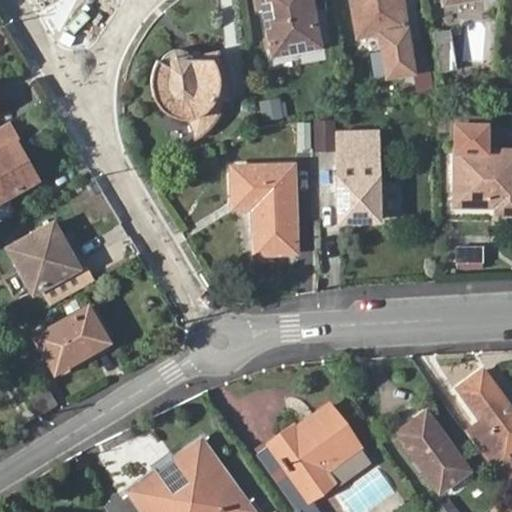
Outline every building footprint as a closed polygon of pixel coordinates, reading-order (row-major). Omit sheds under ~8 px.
[(256,0),(269,61),(315,51),(304,0),(256,0)] [(383,57),(410,52),(399,0),(347,0),(356,39),(378,35),(383,57)] [(414,72),(410,52),(383,57),(387,77),(414,72)] [(153,76),(154,90),(155,95),(157,99),(160,104),(168,110),(172,113),(176,115),(184,116),(194,141),(201,139),(206,136),(211,132),(217,124),(220,118),(221,113),(233,110),(227,82),(222,75),(217,66),(213,54),(187,60),(184,58),(179,55),(173,53),(165,54),(162,56),(157,60),(154,69),(153,76)] [(283,96),(260,100),(264,119),(286,115),(283,96)] [(312,149),(331,149),(332,119),(313,119),(312,149)] [(296,121),(296,148),(310,148),(309,121),(296,121)] [(456,125),(457,204),(498,204),(498,211),(511,211),(511,149),(486,150),(487,125),(456,125)] [(0,204),(13,197),(11,194),(27,185),(16,166),(24,161),(13,142),(16,141),(7,126),(0,129),(0,204)] [(335,157),(336,216),(354,216),(354,223),(377,223),(377,156),(335,157)] [(36,180),(24,161),(16,166),(27,185),(36,180)] [(252,198),(253,256),(294,257),(292,169),(229,169),(230,198),(252,198)] [(6,250),(31,294),(77,267),(52,224),(6,250)] [(454,243),(454,266),(482,267),(483,244),(454,243)] [(33,337),(53,373),(107,343),(87,308),(33,337)] [(511,412),(482,372),(458,390),(505,454),(511,448),(511,412)] [(31,397),(42,414),(58,405),(48,388),(31,397)] [(290,429),(270,443),(308,497),(332,481),(324,469),(357,446),(329,406),(311,419),(314,423),(295,436),(290,429)] [(397,433),(439,491),(468,471),(426,412),(397,433)] [(156,473),(131,490),(146,511),(236,511),(246,505),(200,441),(176,458),(195,485),(175,500),(156,473)] [(270,443),(257,453),(300,511),(301,511),(313,504),(308,497),(270,443)] [(332,481),(336,486),(369,462),(357,446),(324,469),(332,481)] [(493,471),(511,497),(511,496),(511,462),(510,459),(493,471)] [(458,511),(452,497),(433,505),(436,511),(458,511)]
